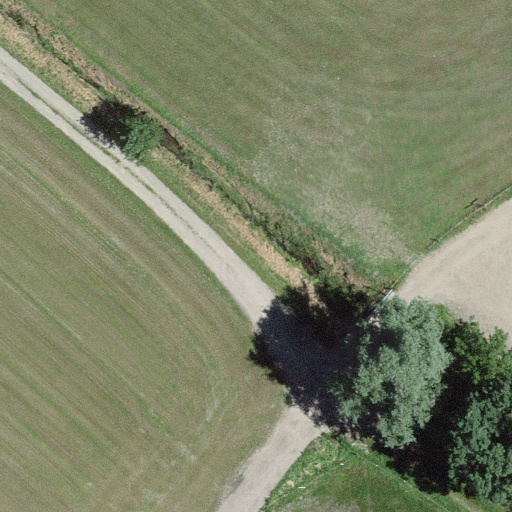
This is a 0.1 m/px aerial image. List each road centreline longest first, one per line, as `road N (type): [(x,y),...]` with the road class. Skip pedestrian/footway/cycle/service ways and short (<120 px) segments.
road 1 (track): [(0,78),(339,383)]
road 2 (track): [(511,214),(486,228),(397,313),(339,383)]
road 3 (track): [(237,511),(339,383)]
